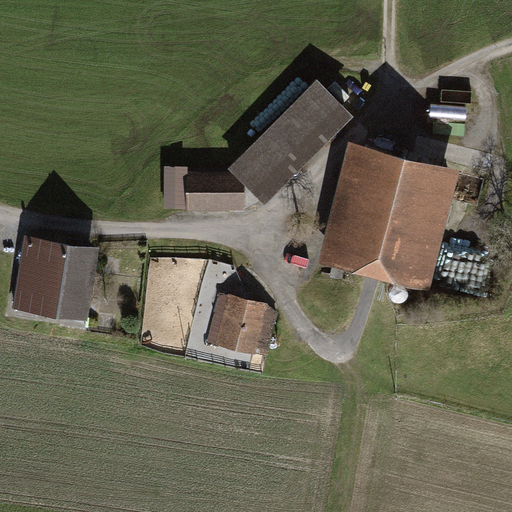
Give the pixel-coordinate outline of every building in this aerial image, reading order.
[(315,80),(233,165),(271,202),(354,117),(315,80)] [(462,184),(359,156),(327,274),(430,301),(462,184)] [(228,171),(168,168),(166,208),(241,211),(243,188),(228,171)] [(108,257),(24,241),(10,313),(94,329),(108,257)] [(272,312),(227,298),(211,348),(257,362),(272,312)]
